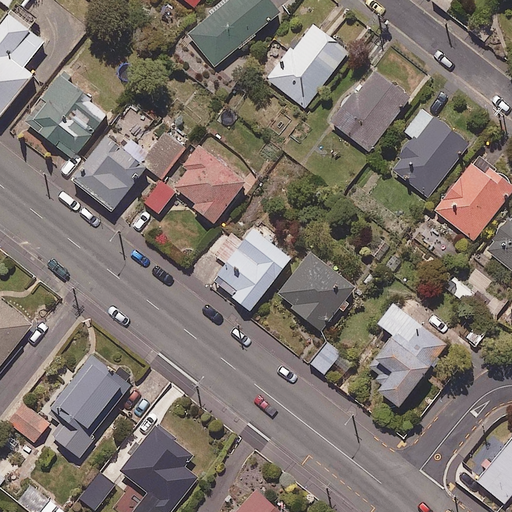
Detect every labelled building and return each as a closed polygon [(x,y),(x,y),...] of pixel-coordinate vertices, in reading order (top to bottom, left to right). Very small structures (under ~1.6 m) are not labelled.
[(18,0),(0,0),(11,9),(18,0)] [(159,0),(160,0),(159,0),(184,0),(196,9),(203,0),(159,0)] [(285,15),(273,0),(234,0),(190,34),(216,67),(285,15)] [(40,21),(22,7),(0,33),(0,122),(37,76),(27,68),(48,43),(32,30),(40,21)] [(351,53),(316,25),(289,59),(287,57),(269,80),(306,109),(351,53)] [(409,101),(373,71),(331,124),(368,153),(409,101)] [(112,116),(66,76),(23,127),(37,139),(42,133),(63,152),(68,145),(79,154),(112,116)] [(468,146),(422,111),(404,134),(411,139),(389,168),(428,199),(468,146)] [(145,163),(111,136),(76,178),(117,211),(150,170),(163,181),(189,148),(170,133),(145,163)] [(251,184),(204,146),(173,185),(200,207),(198,210),(217,225),(251,184)] [(511,192),(511,187),(476,159),(434,212),(473,242),(511,192)] [(178,194),(164,182),(146,203),(160,215),(178,194)] [(511,217),(485,251),(511,272),(511,217)] [(289,262),(251,233),(240,247),(228,238),(214,256),(226,265),(211,285),(249,314),(289,262)] [(355,290),(308,255),(275,299),(322,334),(355,290)] [(0,368),(34,330),(0,299),(0,368)] [(368,368),(377,375),(372,382),(380,388),(375,395),(397,411),(445,346),(391,307),(376,327),(391,338),(368,368)] [(340,356),(327,345),(311,365),(323,376),(340,356)] [(131,384),(95,356),(49,415),(62,426),(54,436),(82,458),(97,438),(91,434),(131,384)] [(51,425),(27,406),(12,425),(36,444),(51,425)] [(197,456),(160,426),(123,471),(152,494),(136,511),(174,511),(201,479),(187,468),(197,456)] [(511,495),(511,440),(478,482),(505,505),(511,495)] [(117,486),(102,473),(81,500),(96,511),(117,486)] [(282,511),(260,491),(240,511),(282,511)] [(63,511),(51,502),(43,511),(63,511)]
